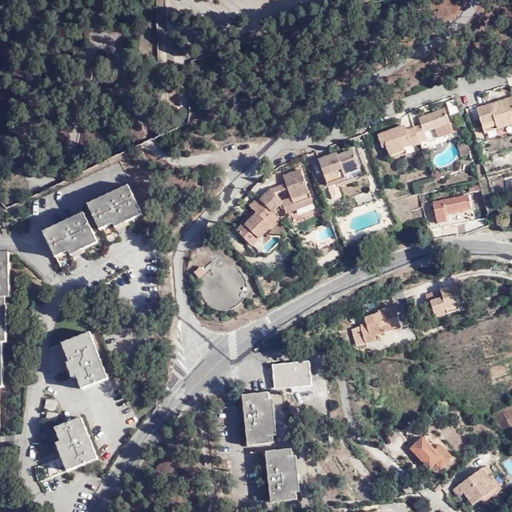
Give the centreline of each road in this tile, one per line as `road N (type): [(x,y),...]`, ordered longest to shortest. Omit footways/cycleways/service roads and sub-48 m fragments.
road 1 (residential): [(211,368),(184,316),(178,278),(189,232),(309,114),(451,29),(475,0)]
road 2 (unclassified): [(211,368),(267,325),(409,256),(472,247),(511,253)]
road 3 (unclassified): [(98,511),(127,462),(211,368)]
